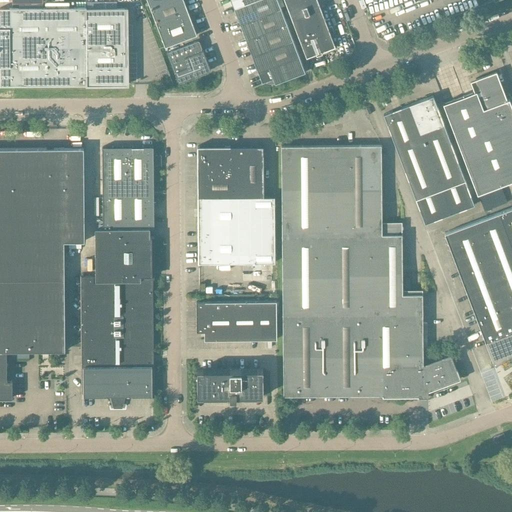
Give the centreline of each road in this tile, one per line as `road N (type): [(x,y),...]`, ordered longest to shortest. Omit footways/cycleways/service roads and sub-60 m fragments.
road 1 (unclassified): [(176,442),(425,442),(511,415)]
road 2 (unclassified): [(176,442),(174,107)]
road 3 (unclassified): [(0,445),(176,442)]
road 4 (unclassified): [(0,109),(174,107)]
road 5 (unclassified): [(375,66),(511,14)]
road 6 (unclassified): [(243,107),(274,104),(375,66)]
